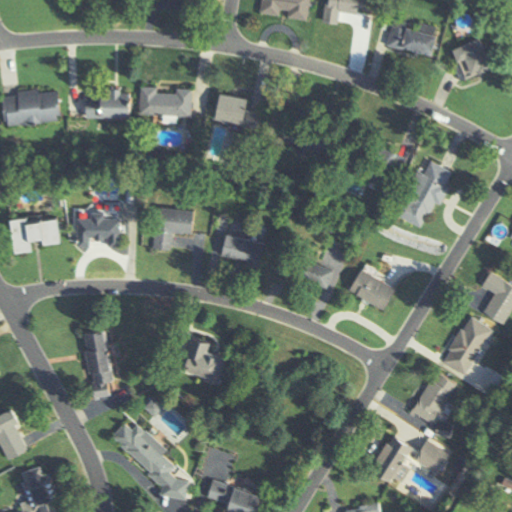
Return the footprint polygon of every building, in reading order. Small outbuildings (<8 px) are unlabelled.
[(259,0),(257,12),(305,19),(307,0),(259,0)] [(322,0),(320,8),(358,20),(364,0),(322,0)] [(383,41),(419,59),(430,36),(394,18),(383,41)] [(448,50),(461,79),(489,67),(476,38),(448,50)] [(0,100),(3,126),(57,120),(54,89),(0,94),(0,100)] [(126,116),(125,89),(104,89),(104,93),(82,94),(82,117),(126,116)] [(192,90),(138,89),(138,114),(192,115),(192,90)] [(257,112),(244,110),(246,97),(214,93),(210,119),(255,126),(257,112)] [(293,145),(316,157),(327,136),(304,124),(293,145)] [(383,182),(392,153),(343,139),(335,168),(383,182)] [(414,169),(393,215),(422,229),(450,171),(427,160),(421,172),(414,169)] [(152,249),(169,251),(171,232),(191,234),(193,210),(155,207),(152,249)] [(11,254),(30,251),(30,246),(58,242),(54,215),(6,221),(11,254)] [(117,246),(117,215),(86,215),(86,217),(74,217),(74,246),(89,246),(89,237),(104,238),(104,246),(117,246)] [(217,258),(257,267),(262,243),(222,234),(217,258)] [(291,275),(322,290),(331,272),(300,257),(291,275)] [(378,311),(392,290),(357,269),(344,290),(378,311)] [(492,293),(481,312),(501,324),(511,305),(511,285),(487,271),(479,285),(492,293)] [(440,360),(463,375),(490,330),(467,316),(440,360)] [(111,380),(102,327),(79,332),(90,397),(106,394),(103,381),(111,380)] [(209,341),(184,335),(175,371),(218,381),(224,357),(206,352),(209,341)] [(431,426),(454,384),(432,372),(409,414),(431,426)] [(0,411),(0,452),(3,460),(25,450),(7,408),(0,411)] [(163,450),(128,416),(109,436),(157,483),(173,466),(160,453),(163,450)] [(439,437),(449,435),(446,423),(436,426),(439,437)] [(368,472),(396,487),(410,460),(434,473),(445,453),(422,441),(417,451),(387,436),(368,472)] [(53,511),(44,465),(15,470),(22,511),(53,511)] [(252,511),(258,495),(209,479),(202,500),(238,511),(252,511)]
